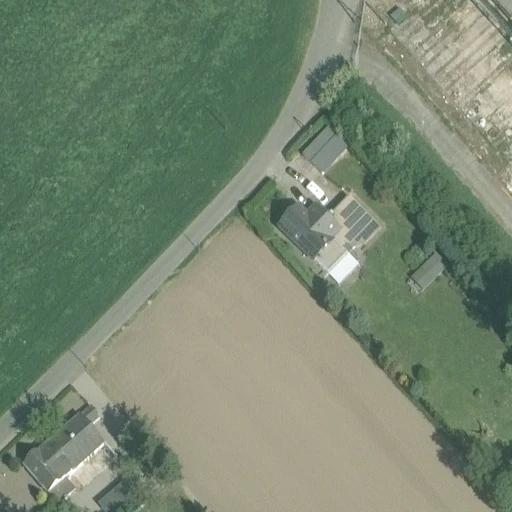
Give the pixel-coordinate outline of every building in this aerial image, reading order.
[(511,0),(495,0),(493,2),(511,22),(511,0)] [(330,131),(302,159),(312,168),(339,140),(330,131)] [(342,234),(334,242),(344,253),(352,245),(353,246),(359,240),(374,225),(351,202),(331,223),(342,234)] [(323,234),(315,243),(324,252),(334,242),(342,234),(331,223),(317,210),(308,219),(323,234)] [(299,211),(279,231),(304,255),(315,243),(323,234),(308,219),(299,211)] [(374,225),(359,240),(365,246),(380,231),(374,225)] [(344,253),(334,242),(324,252),(315,243),(304,255),(328,278),(348,257),(356,249),(353,246),(352,245),(344,253)] [(434,261),(416,279),(427,290),(445,272),(434,261)] [(92,409),(81,419),(90,429),(101,420),(92,409)] [(66,481),(105,447),(90,429),(81,419),(24,468),(49,496),(66,481)] [(75,491),(66,481),(49,496),(55,504),(65,495),(68,498),(75,491)] [(102,511),(139,511),(149,504),(132,484),(102,511)]
